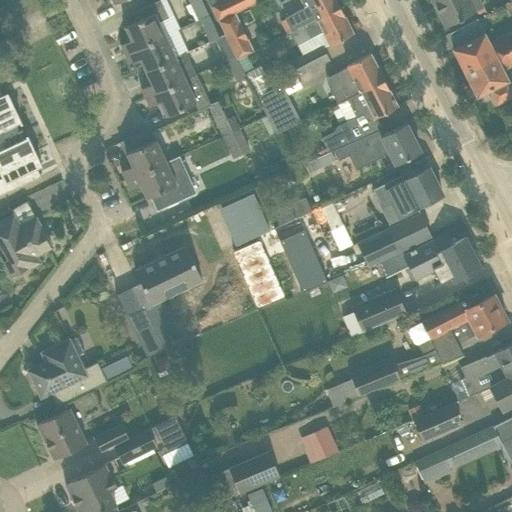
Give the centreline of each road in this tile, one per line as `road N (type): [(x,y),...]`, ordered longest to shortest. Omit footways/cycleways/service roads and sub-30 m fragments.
road 1 (residential): [(0,359),(97,231),(78,178),(93,137),(113,115),(111,90),(69,0)]
road 2 (residential): [(489,195),(386,0)]
